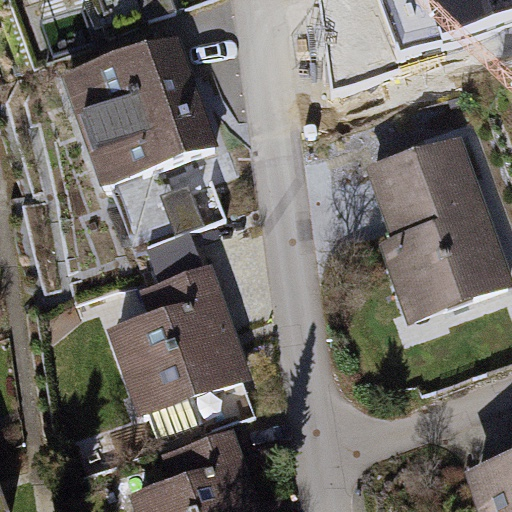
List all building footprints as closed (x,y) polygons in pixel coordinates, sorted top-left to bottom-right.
[(168,0),(138,0),(147,24),(174,15),(168,0)] [(511,0),(377,0),(402,66),(511,25),(511,0)] [(216,154),(177,46),(66,86),(105,193),(216,154)] [(456,148),(374,178),(404,261),(392,265),(415,327),(509,293),(456,148)] [(192,194),(164,204),(177,241),(205,231),(192,194)] [(206,278),(149,298),(159,326),(117,342),(145,419),(244,384),(206,278)] [(252,511),(228,443),(171,464),(181,492),(139,507),(140,511),(252,511)] [(511,511),(511,472),(476,485),(486,511),(511,511)]
